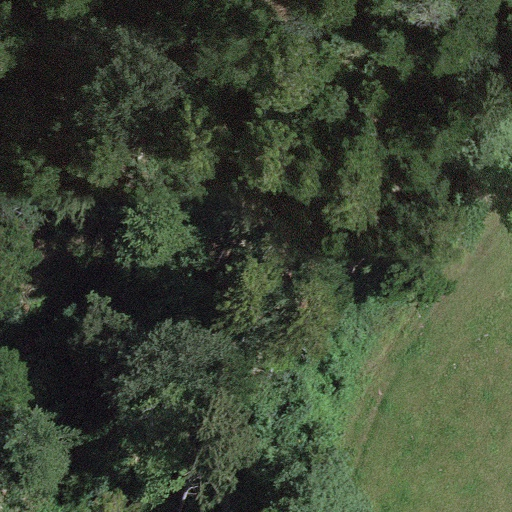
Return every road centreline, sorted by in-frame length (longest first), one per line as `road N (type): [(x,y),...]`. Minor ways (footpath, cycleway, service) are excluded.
road 1 (track): [(0,365),(59,295),(218,159),(345,0)]
road 2 (track): [(511,190),(401,351),(340,511)]
